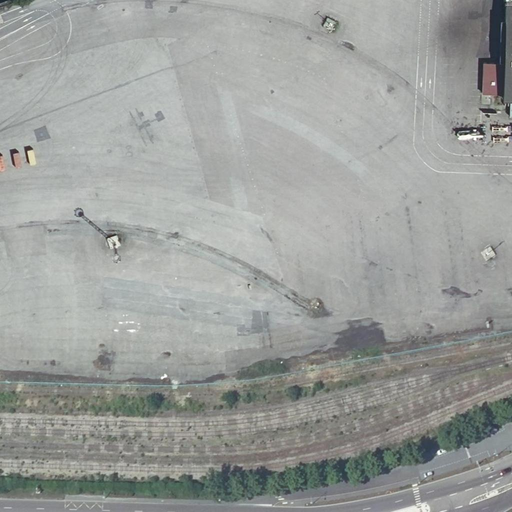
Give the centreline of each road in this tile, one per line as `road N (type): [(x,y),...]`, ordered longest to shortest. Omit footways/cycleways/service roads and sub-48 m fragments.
road 1 (secondary): [(209,511),(0,505)]
road 2 (secondary): [(450,484),(332,511)]
